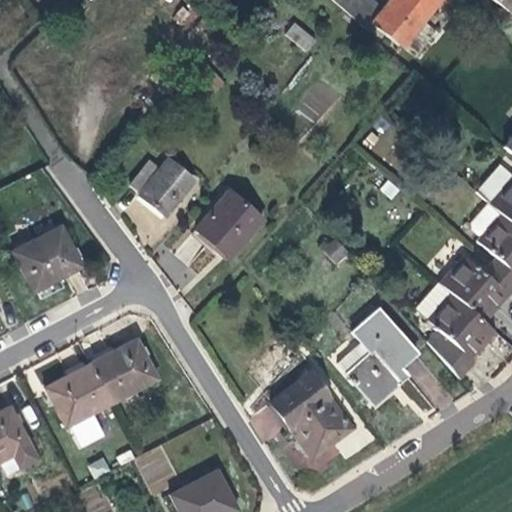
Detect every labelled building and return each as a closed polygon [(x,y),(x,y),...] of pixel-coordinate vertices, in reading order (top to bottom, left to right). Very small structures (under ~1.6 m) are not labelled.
[(369,22),(379,8),(370,0),(328,0),(362,30),(369,22)] [(398,47),(437,0),(386,0),(379,8),(369,22),(393,43),(398,47)] [(511,0),(487,0),(503,12),(511,0)] [(281,36),(302,53),(311,42),(290,24),(281,36)] [(395,52),(398,47),(393,43),(389,47),(395,52)] [(159,218),(188,182),(163,161),(155,172),(143,164),(125,186),(135,195),(133,198),(159,218)] [(511,174),(485,207),(496,216),(511,230),(511,174)] [(222,260),(253,221),(221,194),(189,233),(222,260)] [(509,293),(511,289),(511,230),(496,216),(473,244),(491,260),(484,269),(509,293)] [(26,291),(48,279),(70,266),(49,227),(4,250),(26,291)] [(322,248),(336,264),(348,252),(334,237),(322,248)] [(481,326),(509,293),(484,269),(479,275),(458,259),(435,287),(481,326)] [(52,288),(48,279),(26,291),(31,300),(52,288)] [(467,366),(493,337),(481,326),(435,287),(413,313),(434,334),(422,348),(455,384),(469,368),(467,366)] [(367,406),(403,375),(395,367),(410,354),(372,310),(346,332),(365,354),(340,375),(343,378),(340,381),(344,387),(347,384),(367,406)] [(132,338),(87,362),(108,402),(152,379),(132,338)] [(108,402),(87,362),(42,386),(64,426),(68,424),(79,446),(101,435),(90,413),(108,402)] [(285,423),(281,428),(303,453),(324,436),(328,440),(345,426),(301,371),(267,399),(285,423)] [(262,403),(281,428),(285,423),(267,399),(262,403)] [(6,405),(0,407),(0,460),(26,446),(6,405)] [(135,456),(148,491),(175,482),(162,446),(135,456)] [(88,464),(93,478),(110,471),(104,457),(88,464)] [(178,511),(217,511),(232,504),(212,468),(168,492),(178,511)]
